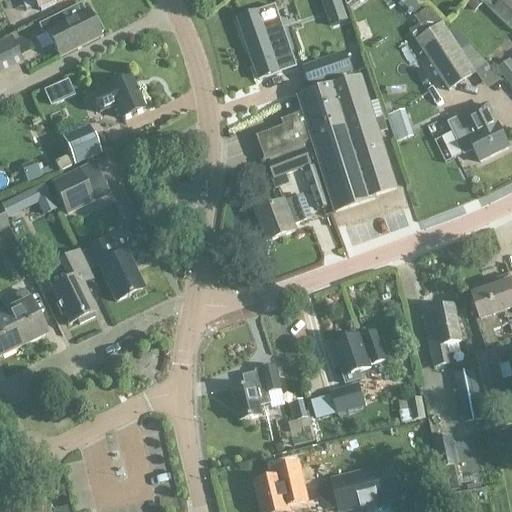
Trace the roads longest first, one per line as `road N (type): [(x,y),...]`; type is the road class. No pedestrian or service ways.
road 1 (tertiary): [(511,203),(323,277),(235,305),(193,307)]
road 2 (tertiary): [(193,307),(210,144),(205,89),(168,0)]
road 3 (residential): [(0,389),(144,318),(193,307)]
road 4 (tertiary): [(55,453),(120,412),(181,392)]
road 5 (unclassified): [(202,511),(181,392)]
